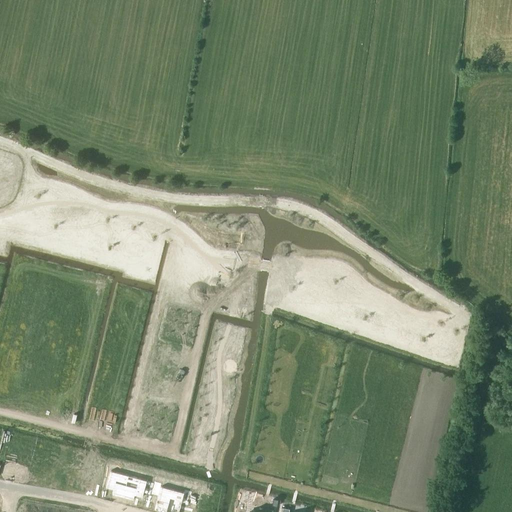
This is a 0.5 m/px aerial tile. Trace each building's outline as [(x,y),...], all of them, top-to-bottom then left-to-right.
[(4,446),(0,463),(0,471),(15,475),(19,461),(27,463),(29,453),(22,451),(22,450),(4,446)] [(38,464),(36,471),(40,472),(38,479),(53,483),(54,477),(64,479),(70,454),(61,452),(60,460),(44,456),(42,465),(38,464)] [(78,460),(72,485),(88,489),(92,472),(98,473),(100,463),(94,461),(93,464),(78,460)] [(111,470),(107,488),(115,490),(113,494),(124,497),(130,475),(111,470)] [(130,475),(124,497),(135,500),(136,496),(144,498),(149,480),(130,475)] [(156,482),(152,495),(159,497),(155,510),(158,510),(158,511),(167,511),(173,493),(161,490),(163,484),(156,482)] [(167,511),(180,511),(183,503),(190,505),(193,492),(186,490),(185,496),(173,493),(167,511)]
